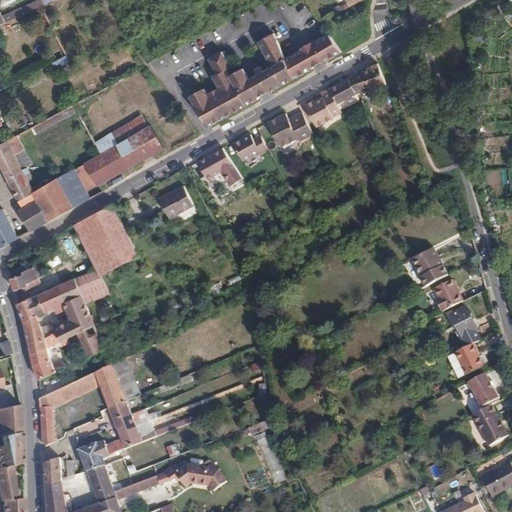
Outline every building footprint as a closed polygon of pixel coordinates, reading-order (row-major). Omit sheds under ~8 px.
[(0,24),(41,6),(45,4),(43,0),(38,0),(3,16),(0,9),(0,24)] [(284,59),(272,33),(258,41),(262,48),(261,49),(271,66),(273,65),(275,68),(258,78),(266,92),(268,92),(292,79),(284,59)] [(321,63),(340,52),(328,34),(310,44),(321,63)] [(312,68),(321,63),(310,44),(309,43),(301,48),(302,49),(312,68)] [(302,49),(284,59),(292,79),(312,68),(302,49)] [(192,107),(208,126),(245,105),(231,75),(229,75),(226,69),(230,67),(222,52),(209,59),(218,74),(214,77),(221,90),(209,97),(204,88),(190,97),(195,105),(192,107)] [(66,55),(52,62),(57,71),(70,64),(66,55)] [(386,85),(377,64),(367,68),(368,69),(369,71),(362,74),(362,72),(355,74),(363,92),(363,93),(370,90),(370,92),(386,85)] [(250,82),(258,78),(275,68),(273,65),(271,66),(263,71),(258,74),(257,74),(248,79),(250,82)] [(254,69),(257,74),(258,74),(263,71),(260,66),(254,69)] [(231,75),(245,105),(257,99),(257,96),(250,82),(248,79),(242,69),(231,75)] [(355,74),(346,78),(347,80),(329,89),(337,105),(363,92),(355,74)] [(257,96),(266,92),(258,78),(250,82),(257,96)] [(329,89),(329,88),(319,93),(321,97),(323,100),(316,104),(314,101),(304,106),(317,129),(335,118),(334,117),(342,113),(337,105),(329,89)] [(286,121),(282,114),(265,124),(279,149),(296,140),(297,143),(310,136),(298,115),(286,121)] [(125,140),(148,127),(143,118),(120,132),(125,140)] [(163,147),(150,125),(148,127),(125,140),(118,144),(102,153),(85,163),(98,185),(163,147)] [(118,144),(125,140),(120,132),(113,136),(118,144)] [(265,150),(258,137),(250,141),(247,136),(230,144),(239,161),(256,153),(257,154),(265,150)] [(47,222),(89,198),(73,169),(42,187),(40,184),(31,189),(27,181),(32,178),(25,168),(21,170),(12,155),(16,154),(8,140),(0,143),(0,162),(24,209),(37,202),(47,222)] [(225,188),(237,180),(220,153),(212,158),(210,155),(192,164),(201,182),(206,179),(209,185),(218,184),(221,182),(225,188)] [(194,205),(183,186),(160,199),(170,218),(194,205)] [(31,231),(47,222),(37,202),(24,209),(20,211),(31,231)] [(113,204),(69,227),(72,233),(77,231),(96,269),(99,275),(101,275),(139,255),(113,204)] [(0,243),(2,247),(19,238),(3,209),(0,210),(0,243)] [(434,249),(412,261),(426,288),(448,276),(434,249)] [(23,275),(11,279),(15,291),(21,288),(22,292),(40,283),(38,278),(45,275),(39,264),(22,272),(23,275)] [(99,275),(96,269),(75,278),(82,294),(82,295),(85,303),(110,293),(101,275),(99,275)] [(82,294),(75,278),(28,299),(33,316),(37,315),(44,312),(64,302),(82,295),(82,294)] [(442,313),(463,302),(452,281),(434,290),(439,300),(436,301),(442,313)] [(122,298),(128,310),(155,296),(149,285),(122,298)] [(85,303),(82,295),(64,302),(74,324),(91,315),(85,303)] [(25,300),(19,303),(17,304),(24,320),(33,316),(28,299),(25,300)] [(78,333),(74,324),(64,302),(44,312),(51,329),(53,333),(56,332),(61,340),(78,333)] [(460,329),(475,322),(467,308),(455,314),(453,315),(460,329)] [(455,332),(460,329),(453,315),(455,314),(452,310),(446,314),(455,332)] [(37,315),(40,326),(42,332),(51,329),(44,312),(37,315)] [(33,316),(24,320),(26,331),(40,326),(37,315),(33,316)] [(94,324),(91,315),(74,324),(78,333),(95,325),(94,324)] [(478,328),(475,322),(460,329),(463,334),(461,335),(463,338),(467,346),(473,343),(481,339),(476,329),(478,328)] [(105,348),(95,325),(78,333),(86,351),(77,355),(79,360),(105,348)] [(40,326),(26,331),(29,343),(44,337),(52,333),(53,333),(51,329),(42,332),(40,326)] [(463,334),(460,329),(455,332),(459,340),(463,338),(461,335),(463,334)] [(56,332),(53,333),(52,333),(56,342),(61,340),(56,332)] [(52,333),(44,337),(47,346),(56,342),(52,333)] [(44,337),(29,343),(31,355),(47,348),(47,346),(44,337)] [(12,353),(8,341),(0,343),(0,354),(1,357),(12,353)] [(478,353),(473,343),(467,346),(454,353),(457,359),(465,375),(483,366),(477,354),(478,353)] [(47,348),(31,355),(34,365),(50,358),(47,348)] [(50,358),(34,365),(39,379),(67,366),(64,361),(53,366),(50,358)] [(465,375),(457,359),(449,362),(457,379),(465,375)] [(126,400),(112,365),(86,377),(40,398),(43,444),(45,445),(55,442),(52,405),(100,384),(109,408),(126,401),(126,400)] [(468,383),(481,408),(482,408),(497,399),(498,398),(484,373),(468,383)] [(497,399),(482,408),(484,410),(492,405),(498,401),(497,399)] [(131,412),(126,401),(109,408),(109,409),(115,423),(122,420),(121,418),(132,414),(131,412)] [(0,436),(21,431),(20,404),(0,408),(0,436)] [(508,435),(492,405),(484,410),(472,416),(489,446),(508,435)] [(137,425),(137,426),(158,418),(156,413),(135,421),(132,414),(121,418),(122,420),(115,423),(117,428),(119,432),(137,425)] [(123,440),(126,449),(184,426),(182,421),(152,433),(153,435),(142,439),(137,426),(137,425),(119,432),(122,440),(123,440)] [(22,446),(21,431),(0,436),(0,437),(2,446),(4,445),(5,449),(22,446)] [(89,472),(105,466),(103,460),(118,455),(117,452),(126,449),(123,440),(122,440),(108,446),(106,441),(81,451),(89,472)] [(0,466),(10,464),(23,462),(22,459),(22,446),(5,449),(4,445),(2,446),(0,446),(0,466)] [(60,458),(44,463),(46,485),(62,482),(62,478),(60,458)] [(192,460),(191,466),(196,467),(202,468),(203,461),(192,460)] [(68,476),(76,475),(75,461),(67,462),(68,476)] [(511,485),(511,463),(511,461),(482,478),(493,496),(511,485)] [(0,494),(1,500),(3,500),(16,498),(10,464),(0,466),(0,494)] [(175,466),(165,473),(171,481),(178,477),(186,487),(195,480),(207,482),(213,492),(226,482),(214,464),(207,469),(202,468),(196,467),(191,466),(188,466),(180,472),(175,466)] [(47,495),(48,511),(121,511),(117,501),(117,499),(118,499),(115,492),(105,466),(89,472),(100,504),(76,511),(68,511),(64,502),(63,493),(47,495)] [(165,473),(157,477),(161,485),(171,481),(165,473)] [(115,492),(118,499),(117,499),(117,501),(161,485),(157,477),(115,492)] [(62,482),(46,485),(47,495),(63,493),(62,482)] [(465,501),(441,511),(483,511),(476,495),(475,496),(473,492),(463,497),(465,501)] [(23,511),(23,497),(16,498),(3,500),(3,511),(23,511)]
